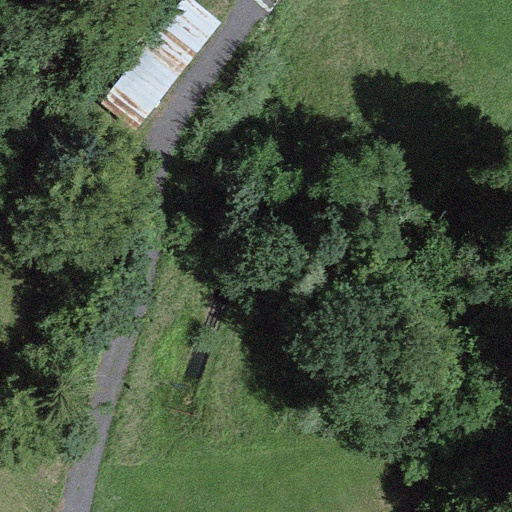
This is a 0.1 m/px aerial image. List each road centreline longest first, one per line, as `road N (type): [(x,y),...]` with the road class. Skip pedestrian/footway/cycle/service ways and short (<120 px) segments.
road 1 (track): [(82,511),(107,385),(148,277),(155,181),(173,113),(252,0)]
road 2 (track): [(172,0),(49,131),(0,212)]
